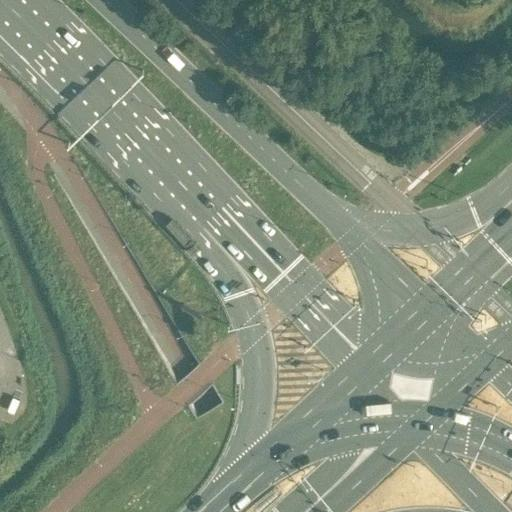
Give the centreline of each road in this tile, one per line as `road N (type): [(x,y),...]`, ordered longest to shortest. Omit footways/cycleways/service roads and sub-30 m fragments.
road 1 (primary): [(353,234),(104,0)]
road 2 (primary): [(0,0),(209,212)]
road 3 (trunk): [(209,212),(251,333),(258,380),(232,488)]
road 4 (primary): [(209,212),(358,374)]
road 5 (primary): [(209,212),(273,252),(369,344)]
road 6 (primary): [(511,200),(418,228),(353,234)]
